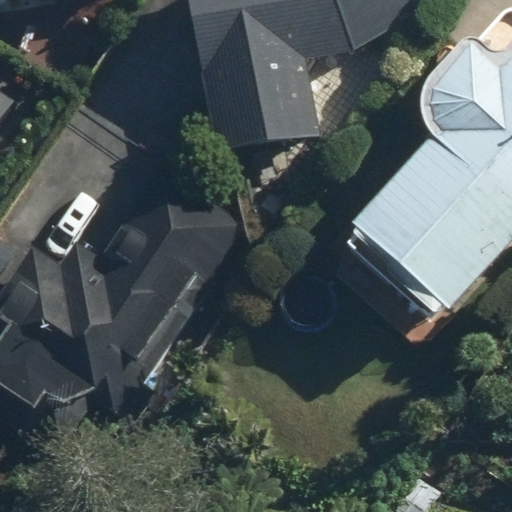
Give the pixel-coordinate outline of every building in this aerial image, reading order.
[(0,0),(0,17),(86,0),(0,0)] [(177,0),(187,62),(211,173),(317,150),(300,71),(348,60),(415,22),(400,0),(177,0)] [(511,55),(498,69),(490,74),(472,63),(456,59),(441,75),(427,92),(417,104),(412,118),(412,137),(424,158),(342,245),(435,333),(511,250),(511,55)] [(0,128),(9,115),(0,108),(0,128)] [(71,253),(57,276),(34,261),(0,311),(0,428),(51,465),(91,410),(138,438),(202,332),(196,328),(253,240),(158,179),(99,270),(71,253)] [(340,182),(294,229),(321,256),(368,208),(340,182)]
